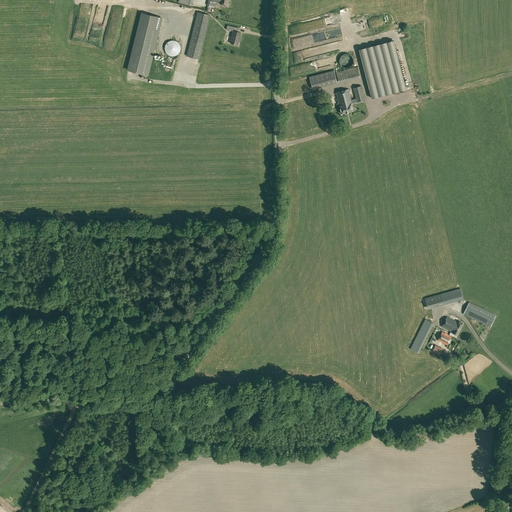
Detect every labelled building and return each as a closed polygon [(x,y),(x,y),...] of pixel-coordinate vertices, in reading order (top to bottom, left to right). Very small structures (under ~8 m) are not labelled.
[(187,56),(199,59),(210,16),(198,13),(187,56)] [(127,70),(147,75),(160,19),(141,14),(127,70)] [(375,19),(366,21),(368,28),(383,24),(381,18),(375,20),(375,19)] [(240,41),(240,38),(240,35),(241,32),(238,32),(234,31),(230,43),(238,45),(239,41),(240,41)] [(165,46),(165,47),(165,48),(165,49),(165,50),(165,51),(166,51),(166,52),(167,53),(167,54),(168,54),(169,55),(170,55),(170,56),(171,56),(172,56),(173,56),(174,56),(175,56),(176,55),(177,55),(178,54),(179,53),(180,52),(180,51),(180,50),(181,50),(181,49),(181,48),(181,47),(180,46),(180,45),(180,44),(179,44),(179,43),(178,42),(177,41),(176,41),(175,41),(174,40),(173,40),(172,40),(171,40),(170,41),(169,41),(169,42),(168,42),(167,42),(167,43),(166,44),(166,45),(165,46)] [(361,57),(371,98),(406,90),(394,41),(359,49),(361,57)] [(340,59),(340,60),(340,61),(340,62),(340,63),(340,64),(341,64),(341,65),(342,66),(343,66),(343,67),(344,67),(345,67),(345,68),(346,68),(347,68),(348,67),(349,67),(350,67),(351,66),(352,66),(352,65),(353,64),(353,63),(353,62),(353,61),(354,61),(353,60),(353,59),(353,58),(353,57),(352,57),(352,56),(351,56),(351,55),(350,55),(349,54),(348,54),(347,54),(346,54),(345,54),(344,54),(343,54),(343,55),(342,55),(341,56),(341,57),(340,57),(340,58),(340,59)] [(336,72),(339,82),(359,77),(358,73),(360,72),(358,66),(336,72)] [(309,76),(313,89),(337,83),(334,70),(309,76)] [(339,106),(341,114),(353,111),(351,103),(365,100),(362,85),(353,88),(356,99),(351,100),(348,89),(336,92),(340,106),(339,106)] [(328,109),(329,111),(333,110),(329,94),(322,96),(326,110),(328,109)] [(425,300),(428,309),(463,299),(461,290),(460,288),(425,298),(425,300)] [(463,314),(490,327),(496,315),(469,302),(463,314)] [(452,332),(457,335),(463,323),(456,320),(456,321),(447,317),(442,327),(452,332)] [(410,349),(419,353),(433,323),(425,319),(410,349)] [(438,340),(447,345),(451,336),(442,332),(438,340)] [(433,351),(440,354),(442,349),(435,346),(433,351)]
